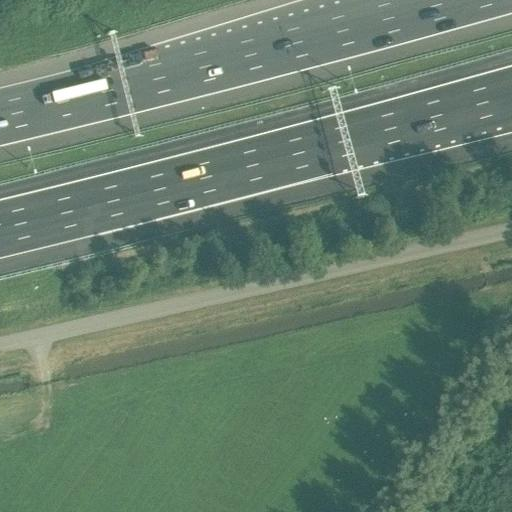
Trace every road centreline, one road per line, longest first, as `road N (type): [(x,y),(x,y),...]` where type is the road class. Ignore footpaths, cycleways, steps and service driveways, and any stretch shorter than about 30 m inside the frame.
road 1 (motorway): [(0,226),(511,95)]
road 2 (unclassified): [(511,232),(0,347)]
road 3 (motorway): [(455,0),(0,117)]
